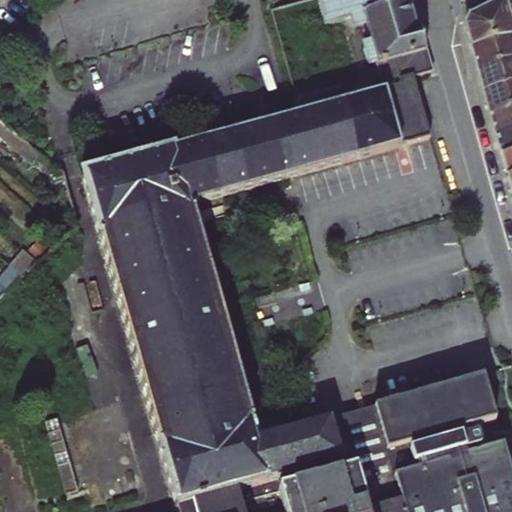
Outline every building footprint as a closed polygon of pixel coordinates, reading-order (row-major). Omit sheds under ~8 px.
[(469,46),(511,35),(511,0),(498,0),(467,15),(463,25),(469,46)] [(475,67),(511,56),(511,35),(469,46),(475,67)] [(482,90),(511,80),(511,56),(475,67),(482,90)] [(384,91),(81,176),(101,255),(174,509),(192,509),(192,511),(511,511),(511,481),(502,447),(466,460),(465,450),(481,446),(478,437),(474,429),(496,424),(482,377),(259,443),(194,208),(429,139),(413,77),(398,81),(399,88),(384,91)] [(487,109),(511,102),(511,80),(482,90),(487,109)] [(300,101),(303,113),(343,102),(340,90),(300,101)] [(494,133),(511,128),(511,102),(487,109),(494,133)] [(0,140),(19,156),(28,146),(0,123),(0,140)] [(500,154),(511,151),(511,128),(494,133),(500,154)] [(511,151),(500,154),(506,176),(511,174),(511,151)] [(33,262),(22,252),(9,265),(21,275),(33,262)] [(21,275),(9,265),(0,275),(0,287),(5,292),(21,275)] [(57,421),(45,424),(64,495),(76,492),(57,421)]
